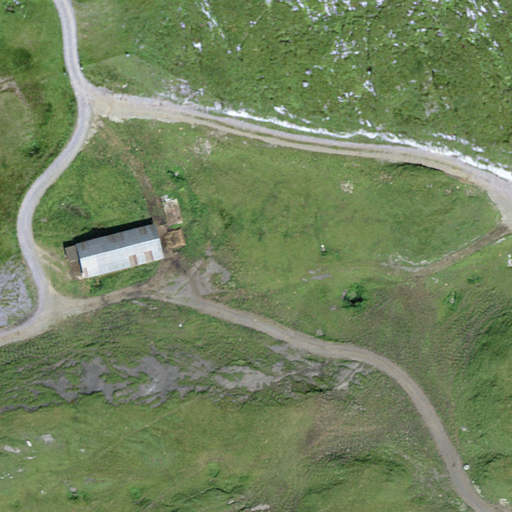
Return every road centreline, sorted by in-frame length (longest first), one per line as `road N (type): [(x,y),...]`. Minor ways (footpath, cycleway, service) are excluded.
road 1 (track): [(0,342),(136,292),(169,293),(367,355),(413,386),(454,474),(483,511)]
road 2 (track): [(511,192),(445,160),(86,93),(60,0)]
road 3 (track): [(511,228),(428,270),(365,264),(243,294),(169,293)]
road 4 (track): [(54,316),(26,220),(32,198),(82,135),(86,93)]
